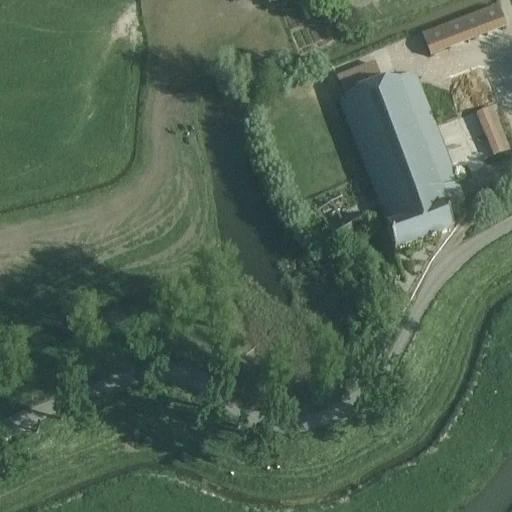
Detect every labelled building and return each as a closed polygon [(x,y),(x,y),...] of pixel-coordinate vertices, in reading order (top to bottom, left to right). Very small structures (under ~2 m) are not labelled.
[(496,4),(422,37),(434,65),(509,32),(496,4)] [(388,230),(443,211),(463,203),(414,76),(384,88),(375,65),(337,79),(346,102),(340,104),(388,230)] [(511,149),(490,105),(476,111),(497,156),(511,149)] [(401,251),(451,232),(443,211),(388,230),(384,232),(392,255),(401,251)] [(340,226),(315,240),(325,256),(362,234),(352,218),(351,219),(340,226)]
